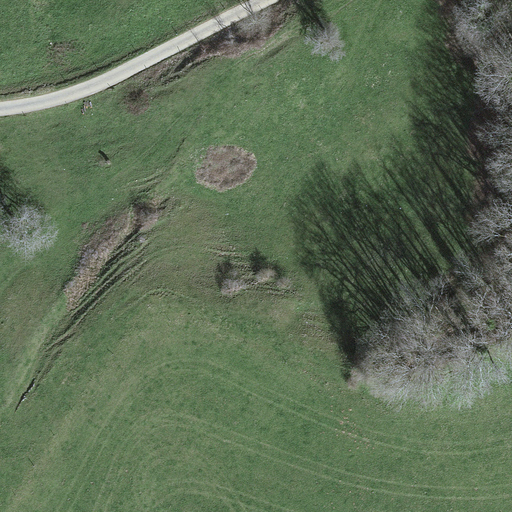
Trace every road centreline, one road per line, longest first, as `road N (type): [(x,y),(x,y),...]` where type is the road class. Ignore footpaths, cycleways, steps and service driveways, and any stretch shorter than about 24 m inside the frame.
road 1 (track): [(20,392),(88,275),(189,159),(317,99),(343,73),(358,0)]
road 2 (track): [(0,109),(86,88),(262,0)]
